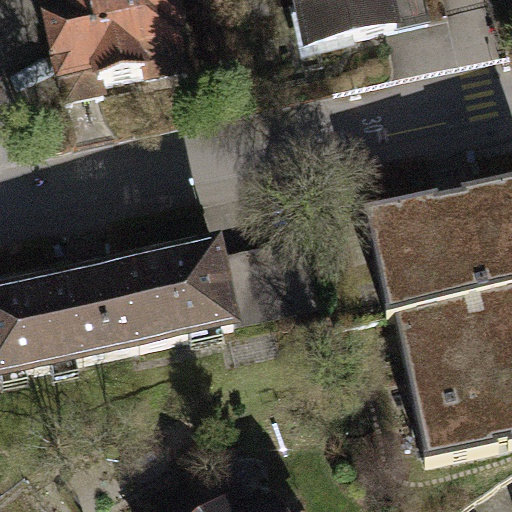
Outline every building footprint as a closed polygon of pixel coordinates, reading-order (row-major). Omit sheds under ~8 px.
[(44,0),(66,111),(104,103),(101,89),(183,72),(176,41),(181,40),(173,0),(44,0)] [(299,0),(310,52),(432,27),(426,0),(299,0)] [(511,187),(371,216),(423,474),(511,455),(511,187)] [(217,252),(0,299),(0,383),(322,314),(307,248),(220,266),(217,252)] [(511,413),(378,503),(382,511),(466,511),(511,481),(511,413)]
